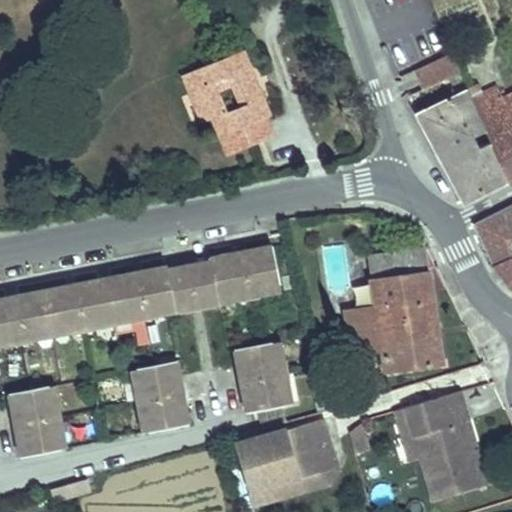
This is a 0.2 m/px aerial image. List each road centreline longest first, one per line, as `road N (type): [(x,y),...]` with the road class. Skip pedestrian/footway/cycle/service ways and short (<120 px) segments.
road 1 (tertiary): [(0,253),(342,185),(392,185)]
road 2 (residential): [(347,0),(387,122),(397,166),(392,185)]
